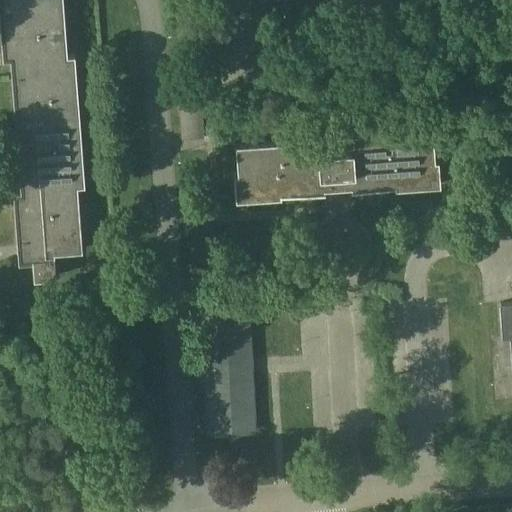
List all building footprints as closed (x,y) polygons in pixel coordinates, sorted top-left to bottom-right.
[(19,248),(20,260),(31,259),(32,279),(54,278),(53,253),(81,251),(77,186),(84,186),(74,54),(66,55),(61,0),(0,0),(0,2),(0,11),(6,12),(7,22),(1,23),(4,56),(12,56),(12,66),(11,66),(12,76),(18,76),(19,86),(14,87),(20,163),(25,162),(26,173),(19,173),(20,183),(21,183),(22,193),(14,194),(17,228),(23,227),(23,238),(17,238),(17,248),(19,248)] [(178,101),(181,140),(203,138),(201,100),(178,101)] [(350,190),(352,189),(394,186),(394,188),(394,189),(439,186),(437,160),(434,160),(432,131),(386,134),(387,139),(378,139),(377,132),(288,139),(289,146),(280,147),(279,142),(234,145),(236,175),(233,175),(235,200),(280,197),(280,196),(280,195),(324,191),(324,190),(323,190),(323,189),(336,188),(336,189),(338,189),(338,188),(350,187),(350,188),(350,190)] [(489,216),(490,226),(505,225),(505,215),(489,216)] [(511,302),(500,304),(502,337),(510,336),(511,364),(511,302)] [(201,309),(209,434),(253,431),(246,306),(201,309)] [(72,479),(82,486),(90,474),(80,467),(93,447),(77,437),(43,489),(59,499),(72,479)]
